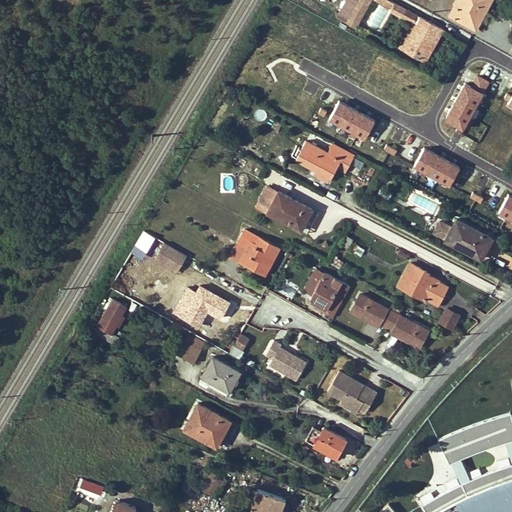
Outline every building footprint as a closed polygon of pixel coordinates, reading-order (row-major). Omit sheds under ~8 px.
[(358,0),(347,22),(355,27),(369,0),(358,0)] [(370,0),(417,23),(419,18),(385,0),(370,0)] [(486,0),(458,0),(451,15),(472,26),(486,0)] [(492,0),(486,0),(472,26),(477,29),(492,0)] [(439,28),(419,18),(417,23),(403,49),(423,59),(439,28)] [(442,30),(439,28),(423,59),(427,62),(442,30)] [(456,130),(460,133),(476,105),(480,107),(483,103),(478,100),(489,81),(478,75),(472,86),(465,83),(446,118),(458,126),(456,130)] [(242,102),(236,100),(233,107),(238,110),(242,102)] [(357,133),(365,138),(375,120),(339,101),(330,119),(352,131),(350,135),(354,138),(357,133)] [(317,169),(330,176),(332,177),(338,166),(346,170),(355,155),(333,142),(327,151),(306,139),(302,147),(297,144),(292,154),(297,156),(296,157),(317,169)] [(384,148),(395,154),(397,149),(387,144),(384,148)] [(431,174),(450,184),(460,167),(424,147),(414,165),(426,172),(424,176),(428,178),(431,174)] [(244,167),(248,159),(241,156),(237,164),(244,167)] [(315,173),(328,180),(330,176),(317,169),(315,173)] [(304,225),(312,208),(279,190),(279,191),(268,185),(257,205),(288,222),(290,218),(304,225)] [(389,199),(392,193),(381,187),(378,192),(389,199)] [(471,196),(481,202),(483,197),(473,192),(471,196)] [(511,218),(511,195),(509,194),(499,212),(506,216),(504,220),(509,223),(511,218)] [(304,225),(290,218),(288,222),(302,229),(304,225)] [(452,226),(450,224),(440,219),(436,228),(444,237),(446,239),(458,245),(459,242),(484,255),(493,237),(456,218),(452,226)] [(143,229),(131,251),(143,258),(155,236),(143,229)] [(246,229),(232,255),(266,273),(280,247),(246,229)] [(353,238),(347,234),(342,243),(348,247),(353,238)] [(484,255),(459,242),(458,245),(482,258),(484,255)] [(192,257),(170,245),(162,260),(184,272),(192,257)] [(428,270),(411,261),(399,284),(428,300),(429,299),(438,304),(447,286),(438,281),(439,280),(426,273),(428,270)] [(310,299),(316,303),(326,308),(341,281),(325,272),(310,299)] [(314,306),(332,316),(349,285),(341,281),(326,308),(316,303),(314,306)] [(233,301),(203,284),(186,315),(202,325),(209,313),(207,312),(208,309),(210,310),(223,318),(233,301)] [(380,322),(387,325),(397,306),(392,303),(390,308),(361,292),(351,310),(367,319),(369,316),(380,322)] [(127,306),(112,297),(96,325),(111,334),(127,306)] [(387,325),(394,329),(405,335),(403,338),(418,347),(428,329),(399,313),(402,308),(397,306),(387,325)] [(439,321),(452,328),(459,313),(447,307),(439,321)] [(378,325),(380,322),(369,316),(367,319),(378,325)] [(97,334),(108,340),(111,334),(101,328),(97,334)] [(392,332),(403,338),(405,335),(394,329),(392,332)] [(184,339),(201,348),(206,341),(189,331),(184,339)] [(252,339),(243,334),(237,346),(246,350),(252,339)] [(194,361),(201,348),(184,339),(177,352),(194,361)] [(282,344),(274,340),(266,354),(273,358),(270,364),(297,379),(307,362),(280,347),(282,344)] [(213,355),(203,374),(230,389),(240,370),(213,355)] [(355,380),(340,371),(329,392),(336,395),(353,405),(356,400),(362,404),(371,389),(358,381),(356,383),(354,382),(355,380)] [(203,374),(200,378),(227,394),(230,389),(203,374)] [(353,405),(336,395),(333,400),(350,409),(353,405)] [(362,404),(356,400),(353,405),(359,409),(362,404)] [(218,441),(230,419),(199,402),(185,427),(197,433),(198,430),(218,441)] [(511,414),(511,412),(492,417),(473,423),(456,431),(438,439),(451,463),(453,462),(462,458),(483,449),(506,441),(511,439),(511,414)] [(313,425),(306,438),(337,455),(347,437),(324,424),(322,429),(313,425)] [(218,441),(198,430),(197,433),(216,444),(218,441)] [(471,478),(462,458),(453,462),(462,482),(471,478)] [(511,511),(511,463),(492,470),(471,478),(462,482),(454,487),(440,495),(422,504),(427,511),(511,511)] [(202,487),(209,490),(217,473),(204,468),(201,475),(206,477),(202,487)] [(226,478),(217,473),(209,490),(218,495),(226,478)] [(249,511),(252,511),(276,511),(283,496),(258,488),(249,511)] [(76,499),(90,502),(91,495),(77,492),(76,499)] [(280,511),(285,497),(283,496),(276,511),(280,511)] [(113,511),(112,511),(111,511),(140,511),(134,509),(136,506),(126,502),(122,511),(113,511)] [(396,511),(389,503),(380,510),(381,511),(378,511),(396,511)]
